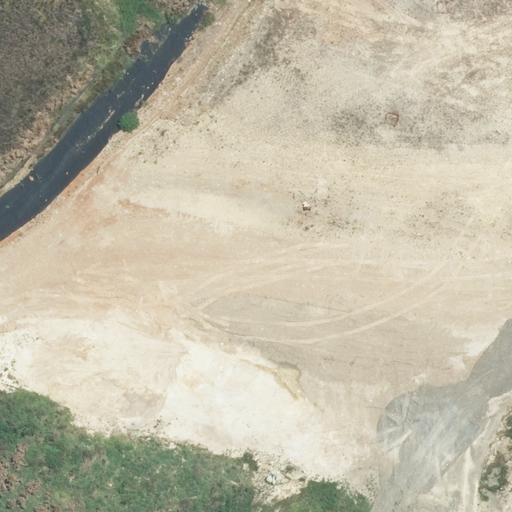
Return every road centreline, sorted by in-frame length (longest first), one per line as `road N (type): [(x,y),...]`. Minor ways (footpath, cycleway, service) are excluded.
road 1 (unknown): [(265,511),(216,340),(223,223),(327,0)]
road 2 (unknown): [(244,173),(362,231),(511,203)]
